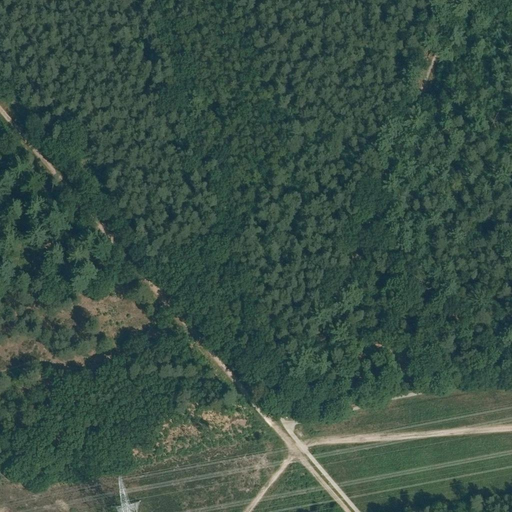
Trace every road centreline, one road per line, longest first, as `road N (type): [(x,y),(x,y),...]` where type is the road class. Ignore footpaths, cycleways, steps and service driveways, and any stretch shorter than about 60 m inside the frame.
road 1 (track): [(282,436),(458,0)]
road 2 (track): [(511,427),(311,443),(246,511)]
road 3 (track): [(346,511),(175,311)]
road 4 (track): [(0,108),(139,269)]
